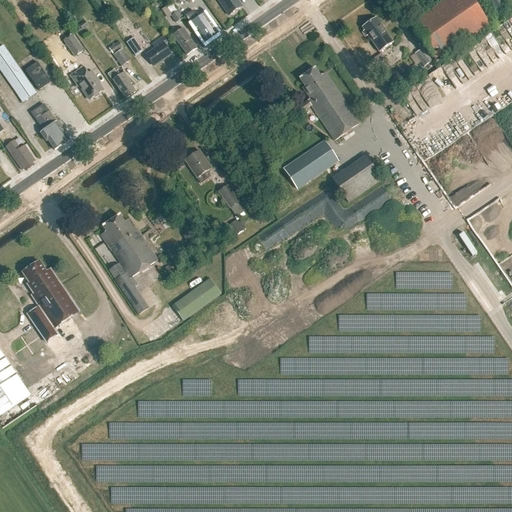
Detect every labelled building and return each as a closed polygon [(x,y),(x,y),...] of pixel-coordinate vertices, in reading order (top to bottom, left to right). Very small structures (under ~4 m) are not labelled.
[(163,14),(172,8),(167,0),(158,7),(163,14)] [(217,0),(229,17),(242,8),(236,0),(217,0)] [(430,56),(486,26),(472,0),(441,0),(409,17),(430,56)] [(481,0),(493,17),(510,5),(506,0),(481,0)] [(186,17),(195,30),(205,45),(219,36),(209,21),(204,14),(198,18),(193,12),(186,17)] [(171,18),(176,25),(182,21),(177,14),(171,18)] [(368,37),(379,53),(394,43),(377,18),(362,28),(364,32),(363,33),(367,37),(368,37)] [(79,25),(85,34),(89,32),(86,27),(88,26),(84,21),(79,25)] [(121,33),(129,29),(126,22),(118,26),(121,33)] [(101,34),(107,30),(104,24),(97,27),(101,34)] [(173,36),(187,56),(197,49),(183,29),(173,36)] [(72,35),(64,40),(75,57),(84,51),(72,35)] [(146,56),(154,67),(171,55),(165,45),(168,43),(164,37),(152,45),(155,49),(146,56)] [(143,52),(134,38),(127,43),(136,57),(143,52)] [(119,43),(110,49),(114,55),(123,49),(119,43)] [(0,49),(0,70),(22,103),(36,93),(3,47),(0,49)] [(131,61),(123,49),(114,56),(122,67),(131,61)] [(371,61),(381,75),(391,68),(381,54),(371,61)] [(26,56),(17,61),(19,65),(28,59),(26,56)] [(37,63),(25,71),(39,91),(51,83),(37,63)] [(326,80),(324,81),(316,68),(300,79),(309,91),(307,92),(316,106),(335,93),(326,80)] [(80,86),(90,101),(103,92),(95,80),(97,79),(92,72),(87,76),(82,69),(71,77),(78,87),(80,86)] [(113,82),(125,100),(136,93),(131,85),(132,85),(124,73),(113,82)] [(48,141),(55,151),(69,141),(60,129),(62,127),(58,121),(56,123),(49,112),(44,105),(31,114),(43,131),(40,134),(46,142),(48,141)] [(25,169),(26,171),(34,166),(33,164),(32,163),(35,161),(24,146),(19,149),(14,141),(5,147),(21,170),(24,168),(25,169)] [(325,141),(284,170),(297,190),(339,162),(325,141)] [(201,184),(210,178),(206,173),(211,169),(201,154),(198,156),(196,154),(185,162),(196,178),(201,184)] [(382,180),(366,156),(333,179),(349,203),(382,180)] [(226,186),(218,192),(230,209),(238,204),(226,186)] [(106,233),(101,236),(120,264),(109,271),(140,315),(150,308),(130,280),(159,260),(137,229),(135,230),(128,220),(125,222),(120,215),(102,227),(106,233)] [(225,224),(232,232),(241,225),(234,217),(225,224)] [(463,233),(458,236),(472,257),(477,254),(463,233)] [(27,315),(46,343),(58,334),(54,329),(79,312),(51,270),(46,272),(39,262),(22,273),(29,284),(27,285),(34,295),(31,296),(39,307),(27,315)] [(210,279),(172,307),(183,322),(221,294),(210,279)] [(68,341),(79,332),(74,325),(62,335),(68,341)] [(0,351),(0,415),(30,396),(0,351)] [(13,357),(9,359),(14,368),(19,366),(13,357)]
